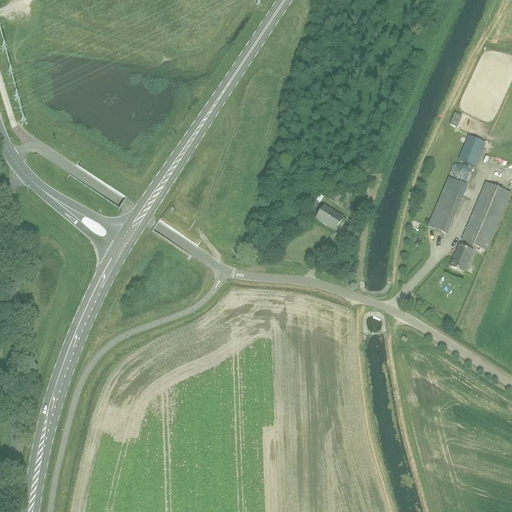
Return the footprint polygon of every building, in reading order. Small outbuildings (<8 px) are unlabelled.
[(455,112),(449,124),(457,128),(462,116),(455,112)] [(467,139),(459,160),(477,167),(485,146),(467,139)] [(465,165),(454,165),(449,175),(456,184),(466,183),(470,173),(465,165)] [(446,234),(466,188),(448,181),(428,226),(446,234)] [(485,251),(510,193),(486,183),(461,240),(467,243),(465,248),(459,246),(450,267),(464,273),(473,252),(470,251),(473,245),(485,251)] [(335,231),(343,218),(324,206),(316,219),(335,231)] [(349,232),(354,224),(349,220),(344,229),(349,232)]
